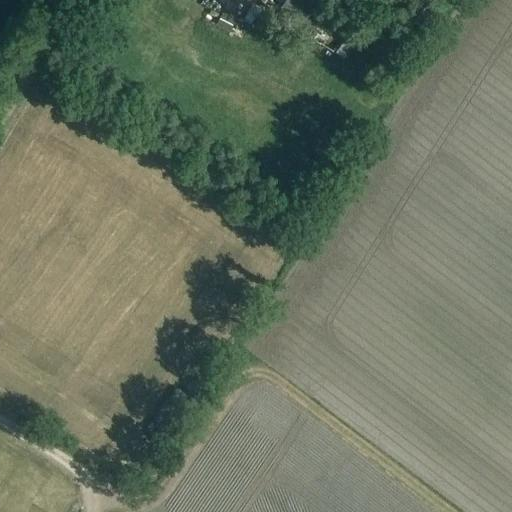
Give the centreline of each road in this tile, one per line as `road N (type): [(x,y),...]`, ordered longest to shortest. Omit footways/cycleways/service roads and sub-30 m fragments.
road 1 (track): [(104,495),(126,504),(159,496),(233,386),(257,375),(280,383),(449,511)]
road 2 (track): [(75,0),(0,122)]
road 3 (track): [(0,423),(104,495)]
